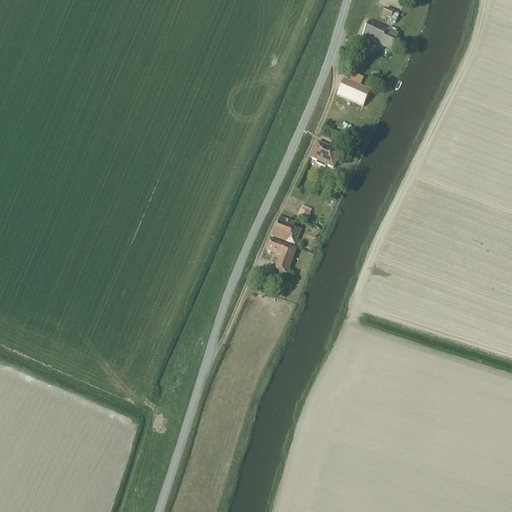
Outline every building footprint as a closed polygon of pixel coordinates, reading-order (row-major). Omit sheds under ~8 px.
[(392,13),(385,9),(381,16),(390,20),(389,21),(395,24),(398,15),(392,12),(392,13)] [(387,31),(368,22),(362,36),(391,50),(398,36),(395,34),(397,31),(389,28),(387,31)] [(362,47),(365,40),(360,38),(357,45),(362,47)] [(363,80),(352,75),(349,82),(359,87),(363,80)] [(349,82),(343,80),(336,96),(362,108),(370,92),(359,87),(349,82)] [(333,170),(341,154),(316,142),(308,159),(316,162),(315,164),(325,169),(326,167),(333,170)] [(310,214),(301,209),(296,218),(306,222),(310,214)] [(294,246),(302,231),(294,228),(296,225),(291,223),(291,222),(280,217),(270,236),(294,246)] [(286,275),(296,250),(269,240),(264,251),(279,257),(273,271),(286,275)]
